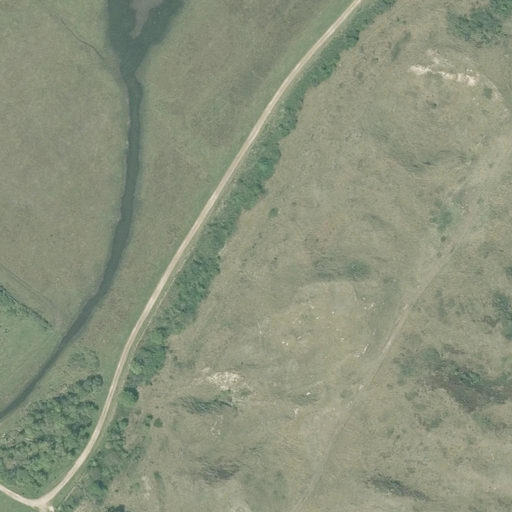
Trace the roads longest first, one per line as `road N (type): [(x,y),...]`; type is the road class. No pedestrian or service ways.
road 1 (track): [(43,505),(95,436),(140,321),(259,123),(359,0)]
road 2 (track): [(293,511),(511,146)]
